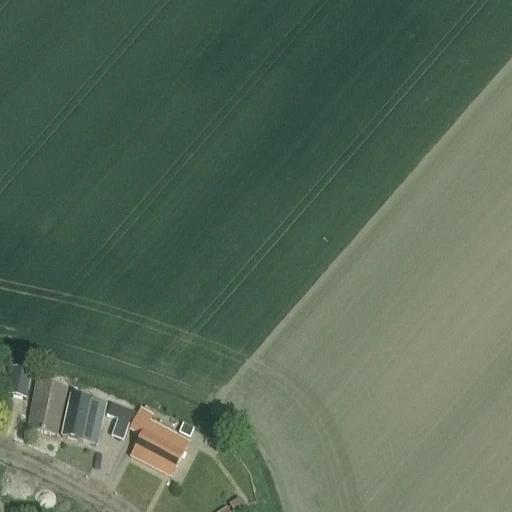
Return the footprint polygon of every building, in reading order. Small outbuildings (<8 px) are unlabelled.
[(31,374),(12,371),(7,398),(25,401),(31,374)] [(57,438),(67,393),(37,387),(28,433),(57,438)] [(98,442),(106,409),(72,400),(63,440),(83,445),(85,439),(98,442)] [(132,431),(138,419),(113,410),(108,422),(132,431)] [(163,437),(148,430),(153,420),(141,414),(138,419),(132,431),(131,432),(142,438),(131,460),(165,478),(169,470),(175,472),(189,446),(194,435),(184,430),(178,440),(165,433),(163,437)] [(238,511),(241,511),(237,502),(228,507),(231,511),(238,511)]
